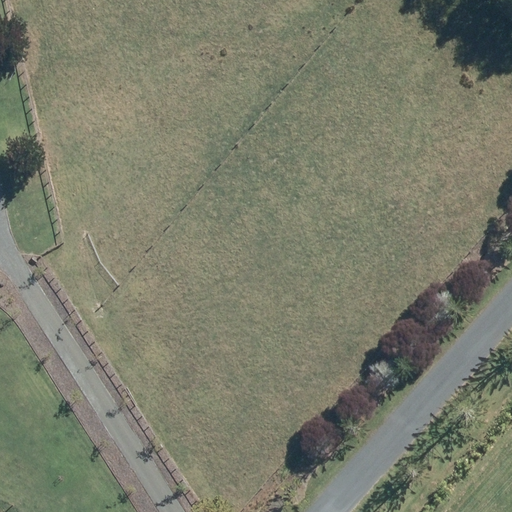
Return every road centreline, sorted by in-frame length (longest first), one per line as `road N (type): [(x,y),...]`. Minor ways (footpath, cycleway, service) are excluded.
road 1 (track): [(180,511),(0,249)]
road 2 (unclassified): [(511,293),(317,511)]
